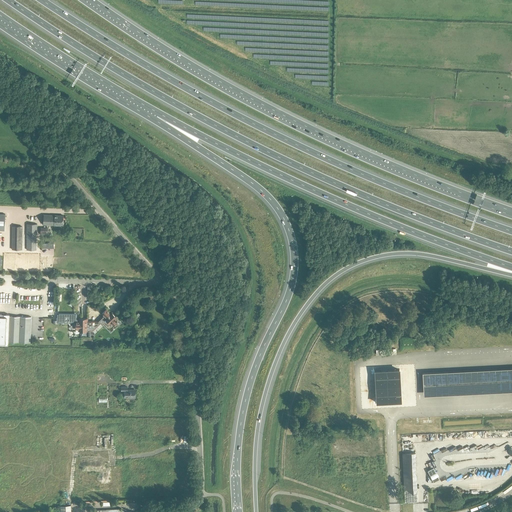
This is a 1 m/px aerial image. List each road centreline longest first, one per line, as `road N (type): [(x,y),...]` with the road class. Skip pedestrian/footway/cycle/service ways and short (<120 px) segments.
road 1 (motorway): [(7,0),(145,89),(271,154),(511,251)]
road 2 (motorway): [(511,231),(276,135),(42,0)]
road 3 (motorway): [(511,214),(275,115),(85,0)]
road 4 (motorway): [(157,112),(259,188),(293,248),(292,280),(244,407),(239,511)]
road 5 (motorway): [(256,511),(254,453),(268,382),(296,319),(325,283),(369,258),(400,253),(511,274)]
road 6 (motorway): [(157,112),(358,210),(511,267)]
road 7 (unclassified): [(167,283),(0,98)]
road 8 (unclassified): [(189,511),(201,494),(193,352),(188,314),(167,283)]
road 9 (motorway): [(0,15),(157,112)]
road 10 (unclassified): [(167,283),(0,275)]
